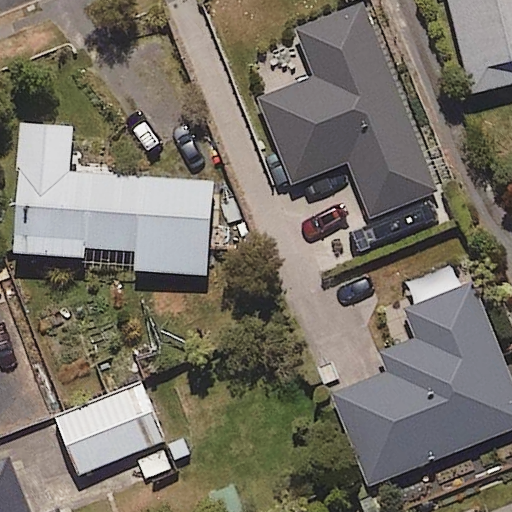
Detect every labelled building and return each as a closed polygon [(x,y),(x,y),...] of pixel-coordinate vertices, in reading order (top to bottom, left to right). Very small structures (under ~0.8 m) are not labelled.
[(511,0),(452,0),(474,91),(511,82),(511,0)] [(373,216),(438,191),(366,4),(253,48),(271,95),(262,98),(298,189),(354,167),(373,216)] [(72,172),(74,125),(24,122),(17,251),(91,255),(90,266),(138,269),(209,273),(214,180),(72,172)] [(373,484),(511,428),(511,376),(475,283),(464,287),(455,265),(407,285),(415,306),(407,309),(418,338),(381,353),(388,371),(336,392),(373,484)] [(79,472),(164,439),(142,382),(57,416),(79,472)] [(62,511),(61,509),(52,511),(32,511),(18,473),(0,479),(0,511),(62,511)]
